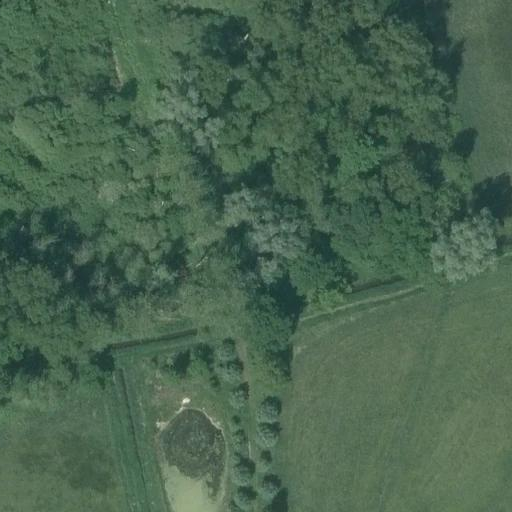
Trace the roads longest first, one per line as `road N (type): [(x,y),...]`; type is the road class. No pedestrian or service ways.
road 1 (track): [(105,0),(243,355)]
road 2 (track): [(243,355),(246,511)]
